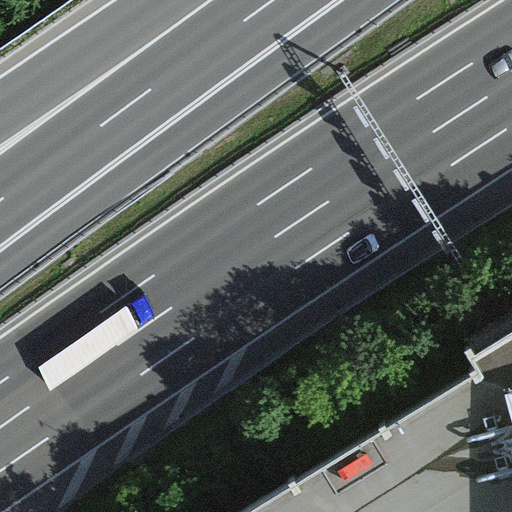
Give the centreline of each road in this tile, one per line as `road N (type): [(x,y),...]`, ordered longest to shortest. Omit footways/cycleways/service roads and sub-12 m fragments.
road 1 (motorway): [(0,427),(511,79)]
road 2 (motorway): [(375,0),(0,271)]
road 3 (motorway): [(276,0),(0,201)]
road 4 (motorway): [(158,0),(0,109)]
